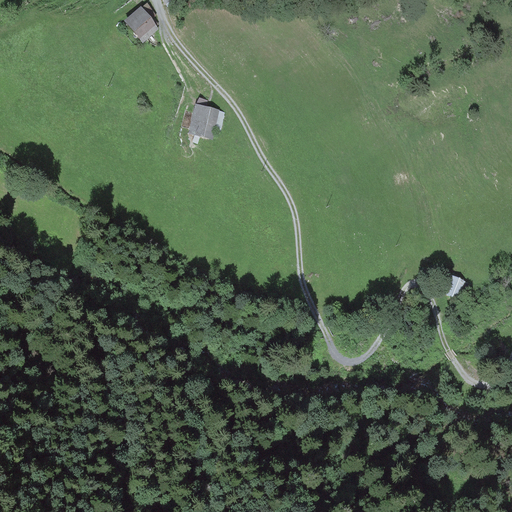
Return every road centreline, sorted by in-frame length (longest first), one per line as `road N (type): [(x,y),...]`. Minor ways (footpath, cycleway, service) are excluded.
road 1 (track): [(158,0),(179,44),(241,117),(291,200),(301,283),(343,361),(356,363),(368,352),(419,285),(469,379),(496,382),(511,365)]
road 2 (track): [(164,21),(187,87),(175,143)]
